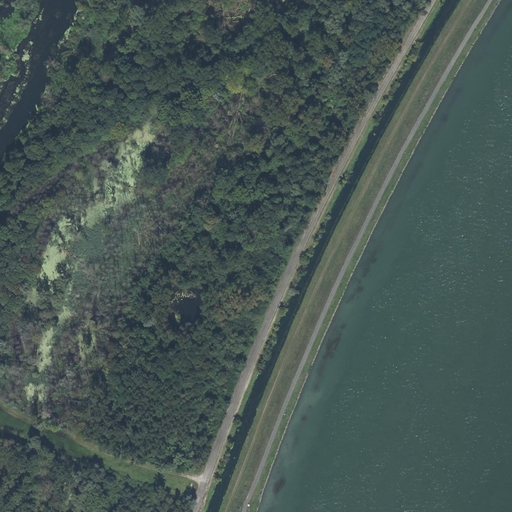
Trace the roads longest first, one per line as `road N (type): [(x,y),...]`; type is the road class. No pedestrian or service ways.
road 1 (track): [(490,0),(429,100),(333,292),(244,511)]
road 2 (track): [(471,0),(407,105),(314,294),(228,511)]
road 3 (track): [(204,479),(157,469),(0,408)]
